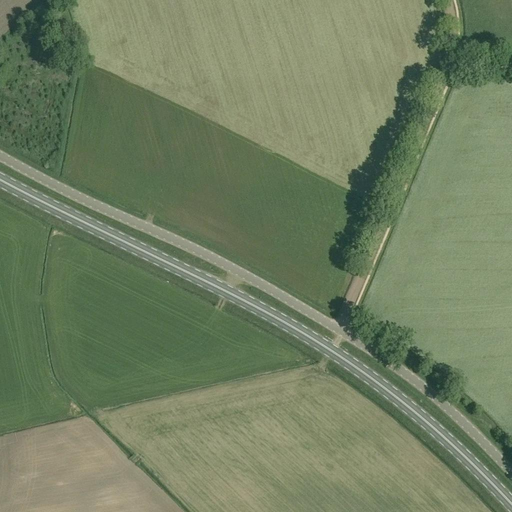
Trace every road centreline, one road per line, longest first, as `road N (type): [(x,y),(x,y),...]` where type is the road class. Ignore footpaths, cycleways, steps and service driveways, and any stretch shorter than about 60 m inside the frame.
road 1 (primary): [(511,506),(442,437),(331,351),(0,181)]
road 2 (unclassified): [(511,473),(429,393),(346,335),(199,253),(0,158)]
road 3 (track): [(445,67),(331,351)]
